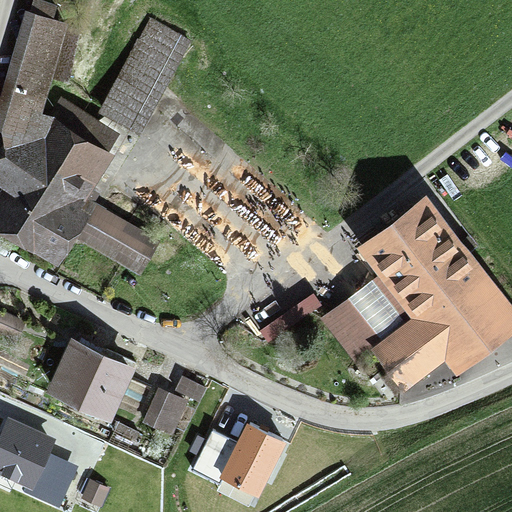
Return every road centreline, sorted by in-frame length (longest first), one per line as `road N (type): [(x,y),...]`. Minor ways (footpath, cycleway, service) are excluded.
road 1 (unclassified): [(0,272),(327,414),(399,417),(511,373)]
road 2 (track): [(174,349),(511,102)]
